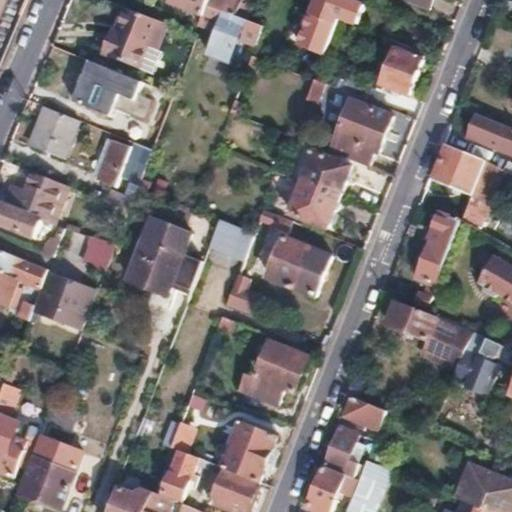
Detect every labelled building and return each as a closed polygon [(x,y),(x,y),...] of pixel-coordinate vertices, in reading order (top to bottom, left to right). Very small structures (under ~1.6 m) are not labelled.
[(175,0),(174,3),(205,16),(211,0),(175,0)] [(205,16),(202,24),(219,30),(243,40),(258,46),(265,28),(248,20),(238,16),(244,2),(240,0),(211,0),(205,16)] [(244,0),(244,2),(238,16),(248,20),(255,0),(244,0)] [(344,0),(320,0),(314,17),(337,26),(338,22),(340,18),(359,26),(365,8),(344,0)] [(407,0),(406,2),(432,12),(436,0),(407,0)] [(116,33),(108,55),(144,69),(152,47),(161,50),(170,26),(129,10),(121,34),(116,33)] [(234,62),(243,40),(219,30),(210,53),(234,62)] [(152,47),(144,69),(157,74),(165,52),(161,50),(152,47)] [(511,52),(511,74),(500,104),(511,108),(511,48),(511,52)] [(399,52),(385,85),(411,95),(424,62),(399,52)] [(145,84),(91,62),(74,103),(112,119),(115,111),(148,124),(156,103),(140,96),(145,84)] [(348,78),(343,92),(367,101),(373,88),(348,78)] [(315,82),(308,101),(318,106),(326,86),(315,82)] [(353,103),(333,153),(371,168),(376,154),(380,156),(394,119),(353,103)] [(48,108),(32,146),(65,160),(81,122),(48,108)] [(511,127),(477,114),(468,137),(511,154),(511,127)] [(100,179),(115,143),(109,141),(95,176),(100,179)] [(100,179),(99,182),(118,190),(123,180),(132,183),(125,198),(112,193),(107,205),(128,214),(138,188),(152,152),(130,143),(127,149),(115,143),(100,179)] [(449,145),(435,181),(473,196),(487,161),(476,156),(449,145)] [(317,152),(305,183),(342,198),(349,181),(347,180),(352,166),(317,152)] [(464,220),(463,222),(481,232),(506,172),(487,161),(473,196),(464,220)] [(0,203),(0,225),(36,239),(43,223),(66,230),(82,234),(90,205),(68,198),(71,190),(25,170),(9,207),(0,203)] [(305,183),(293,215),(327,229),(333,214),(336,215),(342,198),(305,183)] [(239,285),(231,305),(258,316),(266,296),(246,289),(272,226),(290,233),(294,222),(266,210),(256,235),(245,263),(236,284),(239,285)] [(426,284),(417,305),(428,310),(459,232),(455,230),(458,223),(457,222),(453,220),(441,216),(430,244),(434,246),(419,281),(426,284)] [(152,221),(130,281),(169,297),(174,283),(193,290),(204,264),(184,256),(191,237),(152,221)] [(220,221),(204,261),(223,269),(228,256),(245,263),(256,235),(220,221)] [(511,235),(499,229),(494,239),(511,249),(511,235)] [(51,235),(44,253),(54,257),(62,239),(51,235)] [(96,239),(85,268),(104,275),(116,245),(96,239)] [(287,240),(272,279),(321,297),(336,258),(287,240)] [(0,250),(0,302),(10,306),(15,296),(21,299),(24,292),(18,290),(22,280),(33,285),(20,317),(30,322),(33,315),(48,275),(50,270),(0,250)] [(511,266),(498,259),(484,284),(487,293),(498,299),(505,297),(511,301),(511,266)] [(48,275),(33,315),(82,333),(82,332),(97,294),(48,275)] [(398,305),(389,325),(429,341),(424,355),(458,371),(467,352),(475,334),(438,317),(437,320),(398,305)] [(223,317),(219,329),(237,337),(242,325),(223,317)] [(458,371),(454,379),(490,394),(501,367),(493,363),(495,358),(511,365),(511,350),(475,334),(467,352),(458,371)] [(250,376),(243,395),(281,410),(289,391),(296,394),(310,360),(271,344),(256,379),(250,376)] [(0,355),(0,370),(9,375),(15,362),(0,355)] [(6,383),(0,398),(0,472),(14,478),(20,465),(29,469),(33,457),(40,440),(34,438),(38,429),(11,418),(22,390),(6,383)] [(353,397),(345,418),(380,432),(388,412),(353,397)] [(37,458),(23,495),(63,511),(77,474),(49,463),(61,428),(72,432),(79,414),(54,404),(40,440),(33,457),(37,458)] [(175,420),(165,445),(173,448),(182,426),(183,423),(175,420)] [(247,424),(228,470),(262,483),(280,437),(247,424)] [(182,426),(173,448),(182,451),(186,453),(194,431),(182,426)] [(342,430),(327,468),(354,479),(359,466),(367,447),(358,444),(360,437),(342,430)] [(182,451),(166,494),(184,501),(201,459),(186,453),(182,451)] [(357,492),(348,511),(375,511),(392,471),(369,462),(366,469),(361,481),(357,492)] [(511,511),(511,479),(476,465),(462,500),(463,500),(491,511),(511,511)] [(359,466),(354,479),(361,481),(366,469),(359,466)] [(327,468),(311,509),(317,511),(333,511),(344,487),(357,492),(361,481),(354,479),(327,468)] [(226,469),(213,502),(237,511),(249,511),(262,483),(228,470),(226,469)] [(155,474),(147,494),(154,497),(156,493),(162,477),(155,474)] [(122,491),(114,511),(148,511),(154,497),(147,494),(143,492),(134,495),(122,491)] [(148,511),(170,511),(175,501),(156,493),(154,497),(148,511)] [(491,511),(463,500),(457,511),(451,511),(447,510),(445,511),(491,511)]
